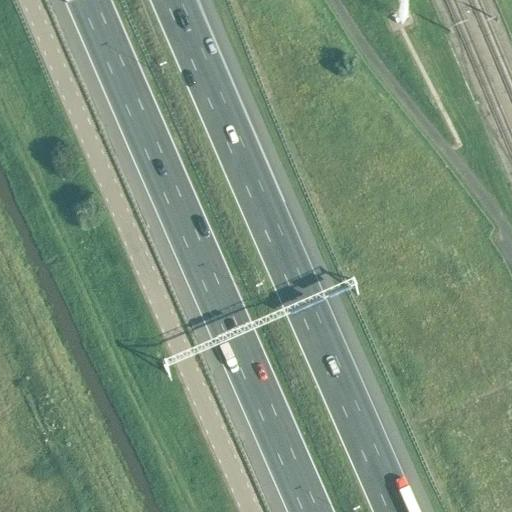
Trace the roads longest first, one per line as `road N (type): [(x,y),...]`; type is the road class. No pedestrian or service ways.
road 1 (motorway): [(397,511),(173,0)]
road 2 (motorway): [(89,0),(312,511)]
road 3 (unclassified): [(250,511),(30,0)]
